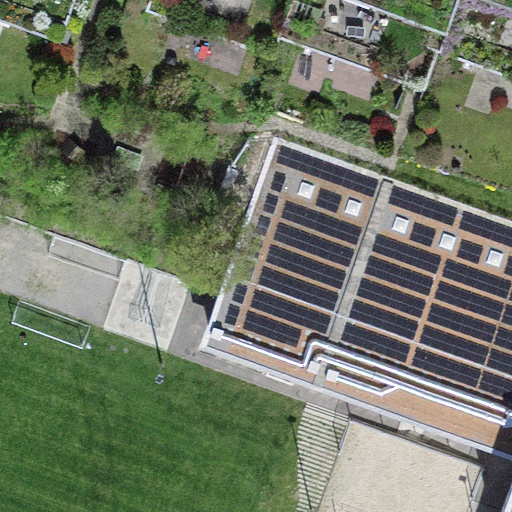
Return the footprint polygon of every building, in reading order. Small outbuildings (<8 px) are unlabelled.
[(0,0),(0,18),(60,40),(73,0),(0,0)] [(269,52),(276,34),(288,0),(148,0),(146,8),(269,52)] [(415,42),(437,50),(444,31),(357,0),(288,0),(276,34),(402,79),(415,42)] [(357,0),(444,31),(455,0),(357,0)] [(455,0),(444,31),(437,50),(511,76),(511,8),(487,0),(455,0)] [(511,0),(487,0),(511,8),(511,0)] [(511,227),(278,141),(204,341),(357,397),(511,454),(511,227)] [(511,511),(511,476),(498,511),(511,511)]
